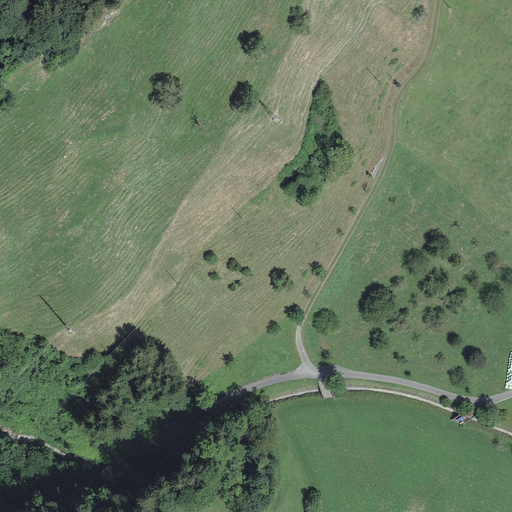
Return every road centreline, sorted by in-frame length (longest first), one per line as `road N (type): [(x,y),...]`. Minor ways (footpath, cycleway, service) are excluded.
road 1 (track): [(511,392),(471,401),(379,377),(308,372),(217,400),(146,444),(81,441)]
road 2 (track): [(308,372),(299,327),(381,174),(396,102),(426,58),(438,0)]
